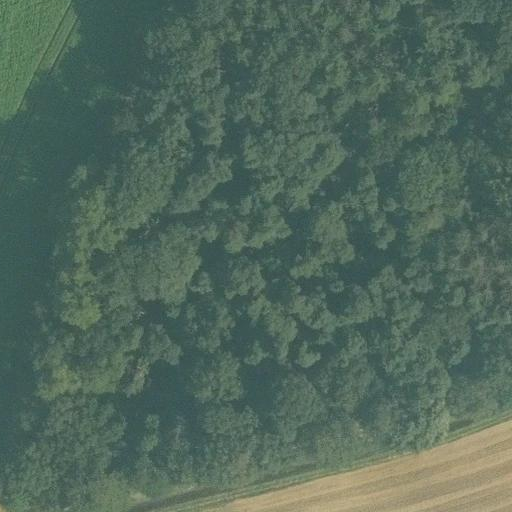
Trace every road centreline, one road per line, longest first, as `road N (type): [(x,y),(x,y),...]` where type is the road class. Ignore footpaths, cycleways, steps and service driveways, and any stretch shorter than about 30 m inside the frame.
road 1 (track): [(0,509),(106,493),(376,429),(511,381)]
road 2 (unclassified): [(0,480),(101,170),(190,0)]
